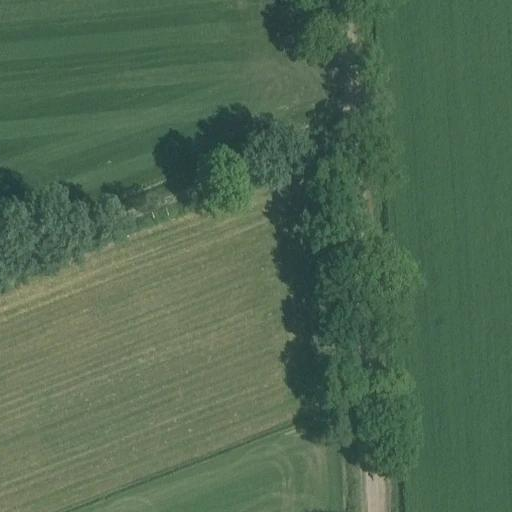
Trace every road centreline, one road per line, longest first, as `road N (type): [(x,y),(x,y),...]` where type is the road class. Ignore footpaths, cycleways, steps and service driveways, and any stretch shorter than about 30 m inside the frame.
road 1 (track): [(366,511),(340,139)]
road 2 (track): [(0,264),(340,139)]
road 3 (track): [(340,139),(338,0)]
